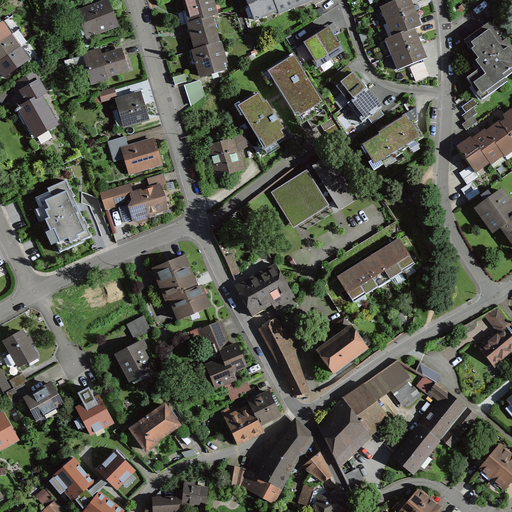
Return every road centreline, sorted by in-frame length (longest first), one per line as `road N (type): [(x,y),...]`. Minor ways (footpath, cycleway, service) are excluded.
road 1 (residential): [(198,219),(135,0)]
road 2 (residential): [(495,294),(303,411)]
road 3 (residential): [(303,411),(198,219)]
road 4 (residential): [(495,294),(462,250),(444,205),(446,92)]
road 5 (residential): [(303,411),(257,442),(172,473),(137,511)]
road 6 (residential): [(198,219),(35,291)]
road 7 (residential): [(446,92),(383,80),(355,42),(341,0)]
